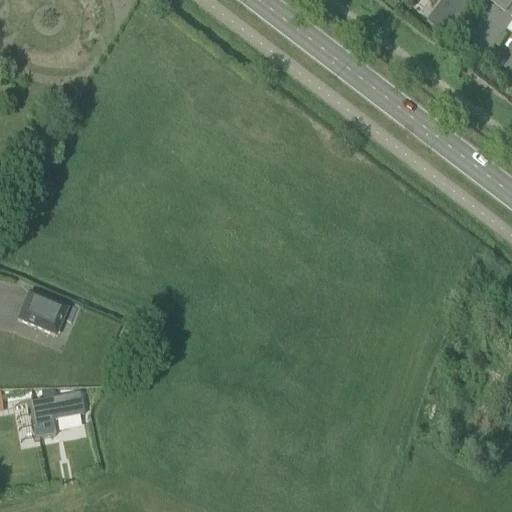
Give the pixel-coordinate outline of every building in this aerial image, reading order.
[(444,0),(426,24),(445,39),(474,0),(444,0)] [(511,0),(485,0),(495,8),(462,51),(481,66),(511,24),(511,0)] [(511,59),(503,71),(511,77),(511,59)] [(58,327),(65,311),(28,296),(17,322),(54,337),(58,327)] [(42,403),(27,406),(34,442),(54,438),(51,423),(83,417),(79,396),(53,401),(47,402),(42,403)]
